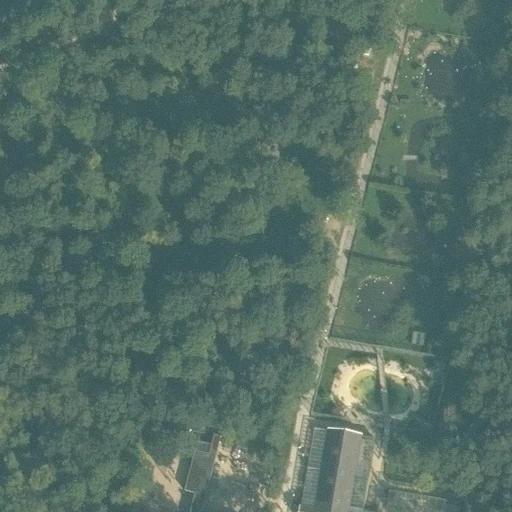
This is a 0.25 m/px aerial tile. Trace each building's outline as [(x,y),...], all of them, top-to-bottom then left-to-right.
[(489,35),(501,37),(503,25),(491,24),(489,35)] [(482,114),(484,102),(472,101),(470,112),(482,114)] [(458,165),(470,167),(472,155),(460,153),(458,165)] [(301,235),(289,235),(289,247),(301,247),(301,235)] [(434,256),(432,268),(444,269),(445,257),(434,256)] [(424,347),(426,335),(414,333),(412,345),(424,347)] [(350,511),(363,438),(330,433),(316,511),(307,511),(301,511),(300,511),(350,511)] [(195,453),(185,492),(195,495),(206,498),(216,458),(210,456),(195,453)]
